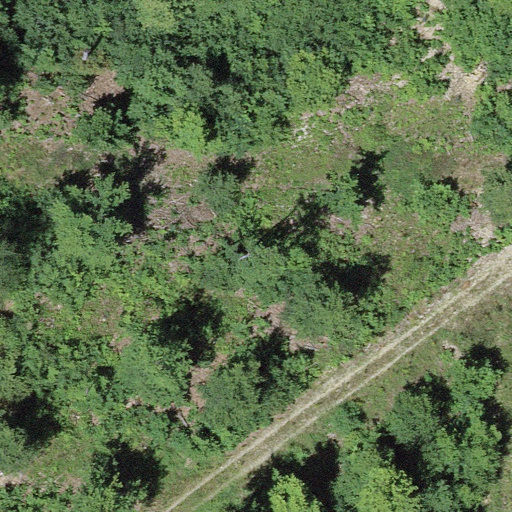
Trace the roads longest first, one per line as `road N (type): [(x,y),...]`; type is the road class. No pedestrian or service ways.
road 1 (track): [(161,511),(511,254)]
road 2 (track): [(499,511),(511,276)]
